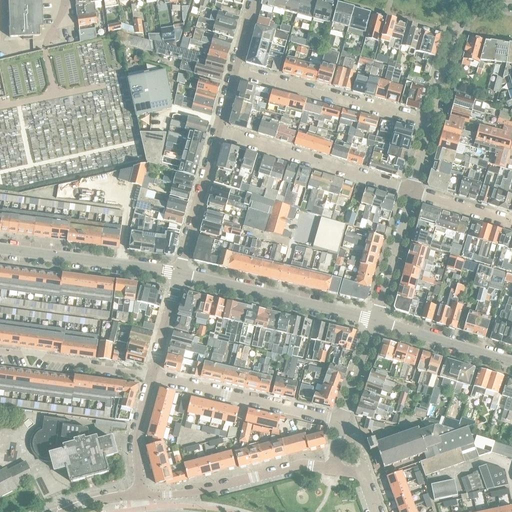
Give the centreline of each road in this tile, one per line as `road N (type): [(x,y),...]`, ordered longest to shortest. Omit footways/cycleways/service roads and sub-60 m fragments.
road 1 (residential): [(236,72),(432,123)]
road 2 (residential): [(378,321),(181,275)]
road 3 (residential): [(412,192),(219,132)]
road 4 (residential): [(331,470),(301,466),(203,491),(140,496)]
road 5 (residential): [(153,377),(342,421)]
road 6 (residential): [(181,275),(0,248)]
road 7 (residential): [(153,377),(0,349)]
road 8 (residential): [(181,275),(219,132)]
road 9 (residential): [(511,364),(378,321)]
road 10 (residential): [(378,321),(412,192)]
road 11 (residential): [(432,123),(463,0)]
road 12 (residential): [(140,496),(138,439),(153,377)]
